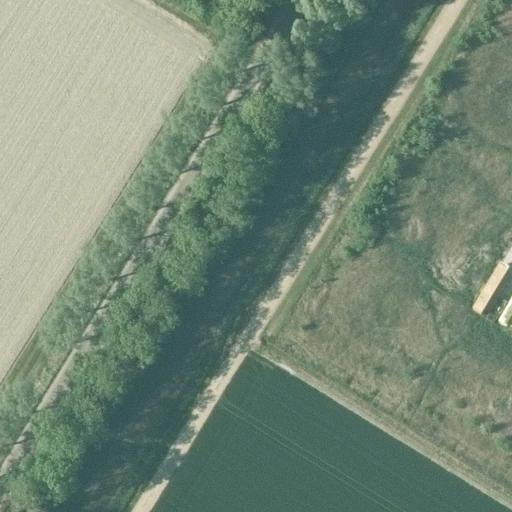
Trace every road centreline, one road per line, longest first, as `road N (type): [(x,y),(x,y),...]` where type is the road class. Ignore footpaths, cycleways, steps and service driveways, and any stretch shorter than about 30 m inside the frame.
road 1 (track): [(456,0),(141,511)]
road 2 (unclassified): [(0,488),(301,0)]
